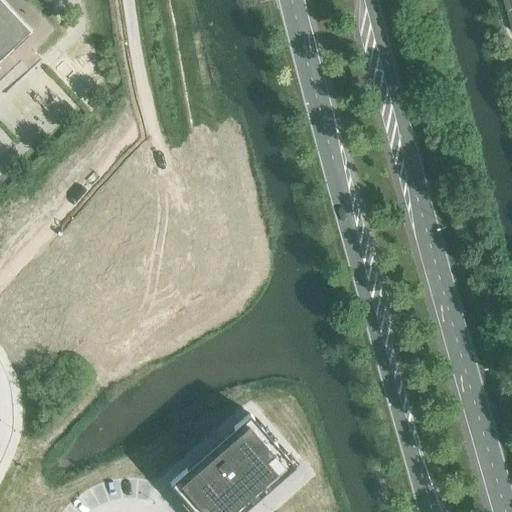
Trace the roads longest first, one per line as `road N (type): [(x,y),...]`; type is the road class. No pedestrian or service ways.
road 1 (secondary): [(292,0),(435,511)]
road 2 (secondary): [(507,511),(370,0)]
